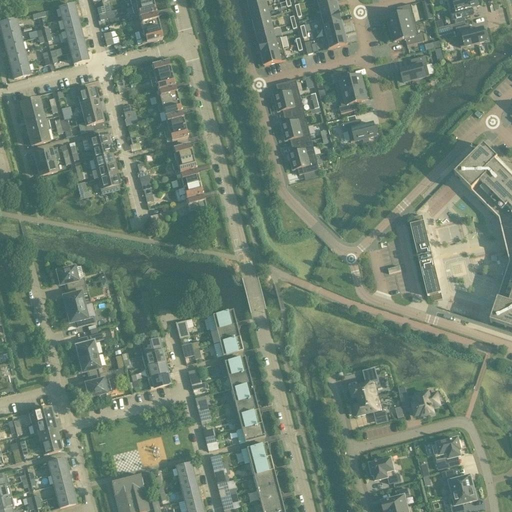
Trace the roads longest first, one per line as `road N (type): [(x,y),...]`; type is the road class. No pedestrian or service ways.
road 1 (residential): [(310,511),(190,45)]
road 2 (residential): [(350,450),(465,423),(494,511)]
road 3 (residential): [(258,85),(282,188),(350,259)]
road 4 (residential): [(350,259),(359,296),(511,345)]
road 5 (residential): [(490,120),(350,259)]
road 6 (residential): [(141,216),(102,67)]
road 7 (residential): [(60,391),(28,254)]
road 8 (residential): [(69,424),(187,393)]
road 9 (residential): [(218,511),(187,393)]
